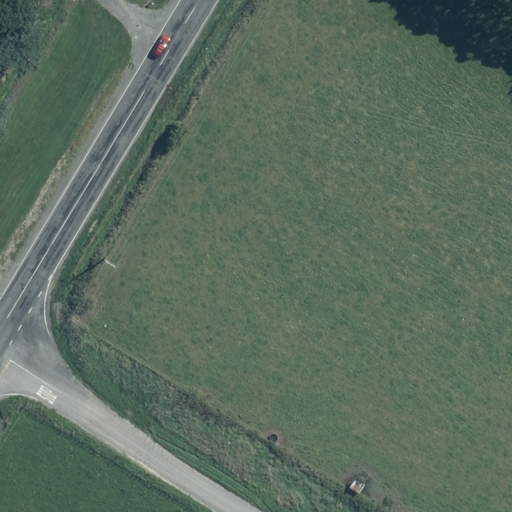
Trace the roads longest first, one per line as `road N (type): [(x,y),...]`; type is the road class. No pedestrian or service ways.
road 1 (primary): [(198,0),(0,328)]
road 2 (residential): [(0,355),(247,511)]
